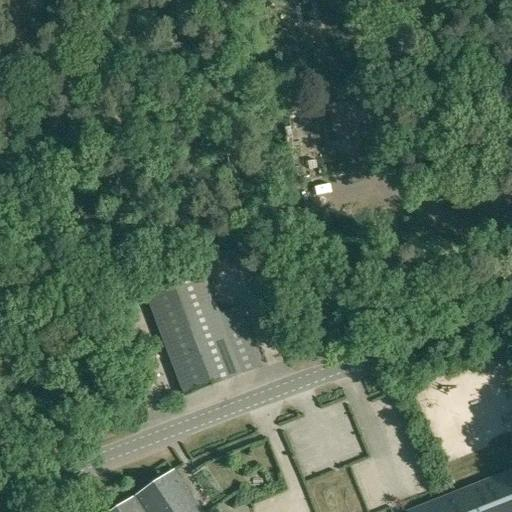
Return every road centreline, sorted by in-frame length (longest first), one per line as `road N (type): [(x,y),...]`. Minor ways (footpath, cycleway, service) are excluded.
road 1 (unclassified): [(0,492),(511,303)]
road 2 (track): [(0,139),(34,65),(8,0)]
